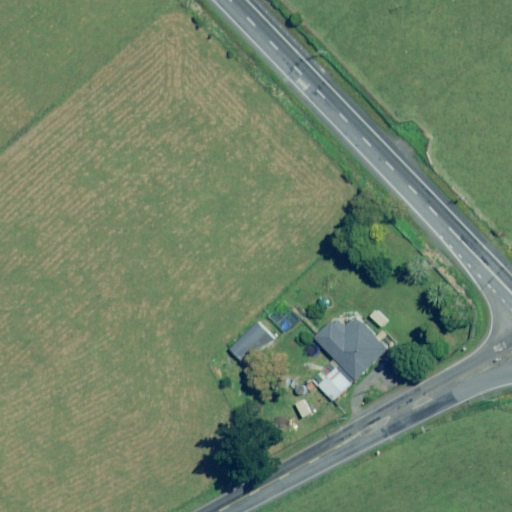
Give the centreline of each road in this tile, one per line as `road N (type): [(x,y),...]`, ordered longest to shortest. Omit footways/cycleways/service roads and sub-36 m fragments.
road 1 (primary): [(230,0),(511,290)]
road 2 (secondary): [(218,511),(511,360)]
